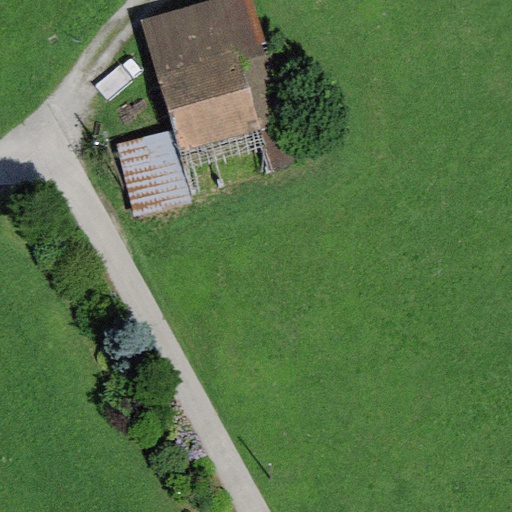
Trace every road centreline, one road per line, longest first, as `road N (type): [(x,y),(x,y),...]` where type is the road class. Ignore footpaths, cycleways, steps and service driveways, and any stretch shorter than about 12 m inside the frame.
road 1 (unclassified): [(0,161),(45,131),(253,511)]
road 2 (track): [(45,131),(109,42),(152,0)]
